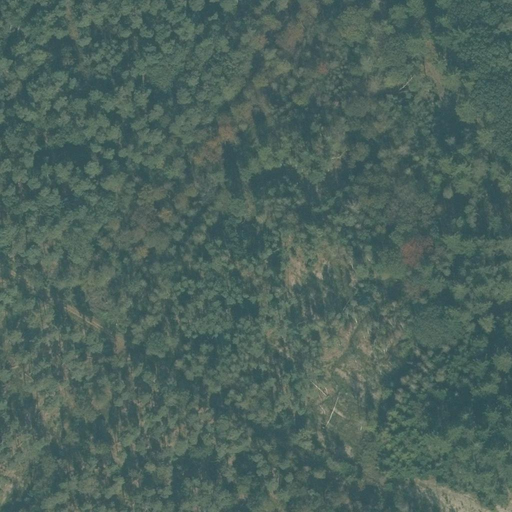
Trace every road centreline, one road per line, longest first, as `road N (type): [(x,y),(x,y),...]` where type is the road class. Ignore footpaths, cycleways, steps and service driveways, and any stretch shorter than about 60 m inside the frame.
road 1 (track): [(390,511),(115,336)]
road 2 (track): [(4,511),(115,336)]
road 3 (track): [(115,336),(0,264)]
